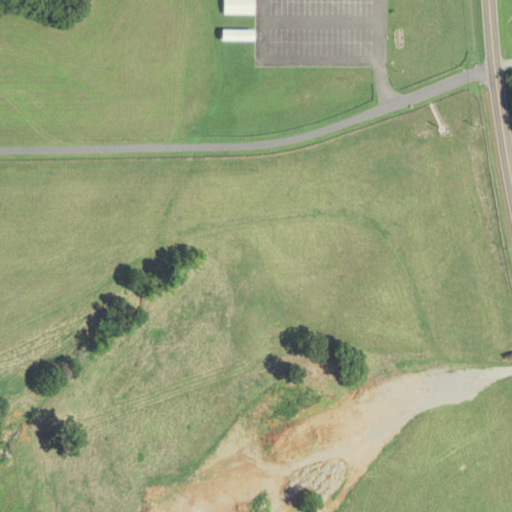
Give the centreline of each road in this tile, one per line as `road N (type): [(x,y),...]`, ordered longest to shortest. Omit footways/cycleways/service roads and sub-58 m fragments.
road 1 (residential): [(492,76),(338,135),(272,150),(0,157)]
road 2 (primary): [(511,194),(486,0)]
